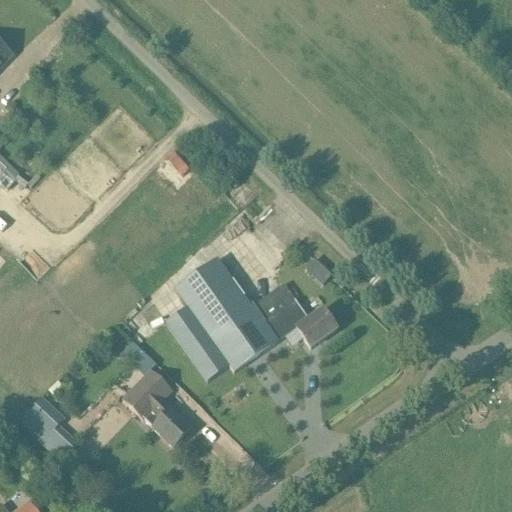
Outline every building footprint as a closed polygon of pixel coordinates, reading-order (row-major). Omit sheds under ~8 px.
[(0,71),(12,59),(0,47),(0,71)] [(16,185),(0,168),(0,189),(6,195),(16,185)] [(251,309),(218,262),(174,293),(187,312),(165,328),(207,387),(229,371),(235,379),(280,347),(279,345),(297,333),(310,353),(337,335),(323,313),(308,323),(284,287),(254,307),(251,309)] [(121,357),(130,366),(142,354),(132,345),(121,357)] [(172,396),(151,374),(122,404),(144,426),(145,425),(152,431),(151,431),(174,454),(193,434),(163,405),(172,396)] [(73,449),(55,433),(62,426),(44,409),(25,431),(60,463),(73,449)]
